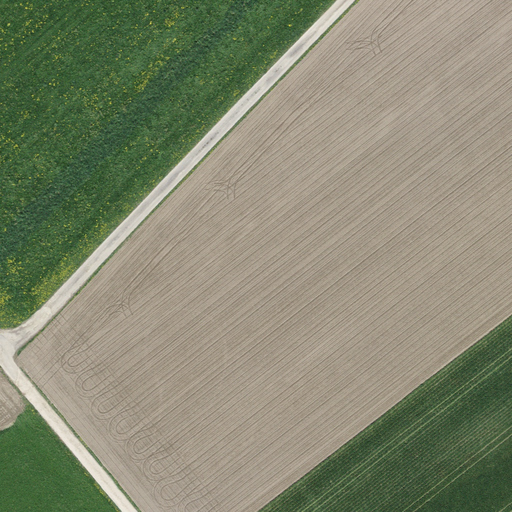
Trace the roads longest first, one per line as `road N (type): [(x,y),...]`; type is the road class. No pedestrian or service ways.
road 1 (track): [(0,358),(347,0)]
road 2 (track): [(123,511),(0,364)]
